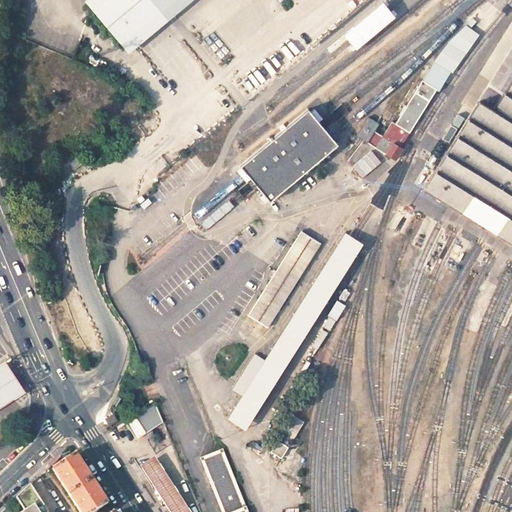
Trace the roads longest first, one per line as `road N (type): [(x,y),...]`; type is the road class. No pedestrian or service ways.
road 1 (unknown): [(156,361),(212,320),(276,224)]
road 2 (unknown): [(115,289),(244,213),(276,224)]
road 3 (unknown): [(72,0),(89,34),(187,118)]
road 4 (tertiary): [(54,380),(11,254)]
road 5 (tertiary): [(0,267),(54,380)]
